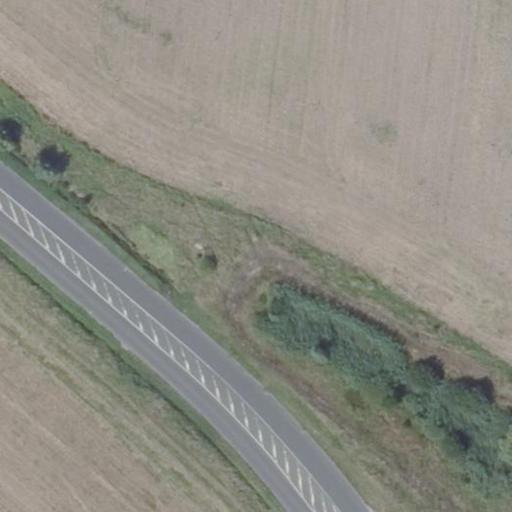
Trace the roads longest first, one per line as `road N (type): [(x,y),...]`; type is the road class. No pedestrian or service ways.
road 1 (primary): [(352,511),(299,444),(201,344),(0,181)]
road 2 (primary): [(0,216),(167,363),(303,511)]
